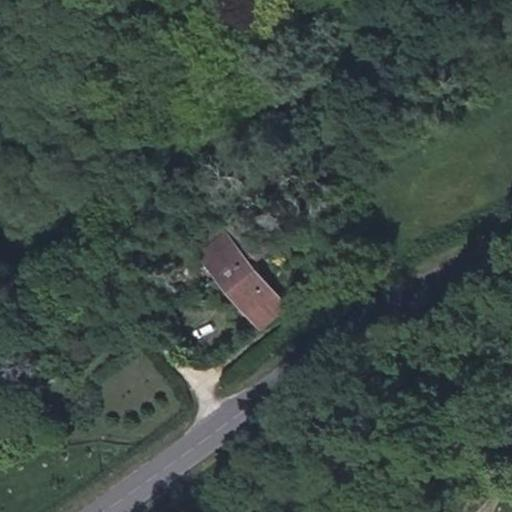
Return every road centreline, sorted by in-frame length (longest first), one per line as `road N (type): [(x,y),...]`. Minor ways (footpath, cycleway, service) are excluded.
road 1 (secondary): [(96,511),(429,288),(511,250)]
road 2 (unknown): [(215,432),(125,331)]
